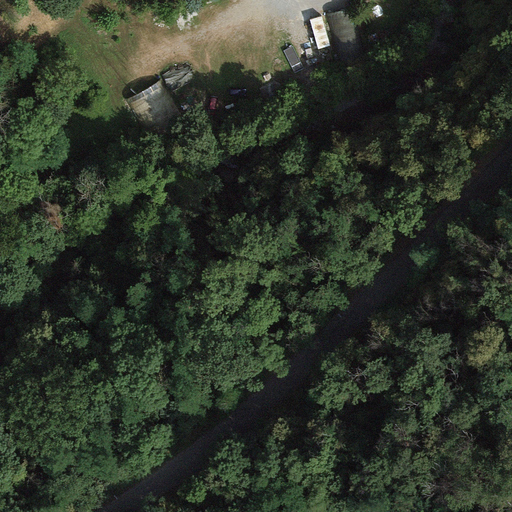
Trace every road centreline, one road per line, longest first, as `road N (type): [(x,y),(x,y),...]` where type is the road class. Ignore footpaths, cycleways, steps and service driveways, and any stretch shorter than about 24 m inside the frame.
road 1 (unclassified): [(511,159),(310,345),(87,511)]
road 2 (track): [(446,511),(473,429),(511,386)]
